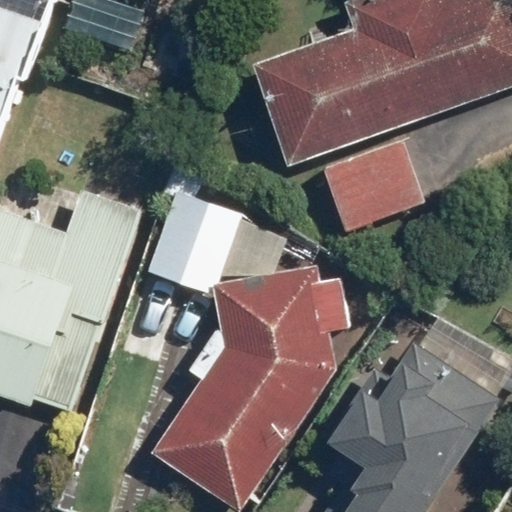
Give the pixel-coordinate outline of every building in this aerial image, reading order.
[(0,0),(0,137),(45,0),(0,0)] [(289,164),(511,86),(511,0),(351,0),(346,2),(355,27),(253,62),(289,164)] [(211,35),(148,16),(134,63),(197,81),(211,35)] [(321,168),(343,232),(426,203),(404,139),(321,168)] [(0,386),(68,410),(139,208),(79,187),(64,230),(0,207),(0,386)] [(285,240),(237,214),(172,192),(145,269),(211,291),(224,347),(151,450),(239,510),(335,368),(326,331),(349,326),(338,277),(319,281),(314,263),(273,272),(285,240)] [(323,511),(422,511),(499,394),(419,342),(395,379),(376,366),(329,438),(359,457),(323,511)]
